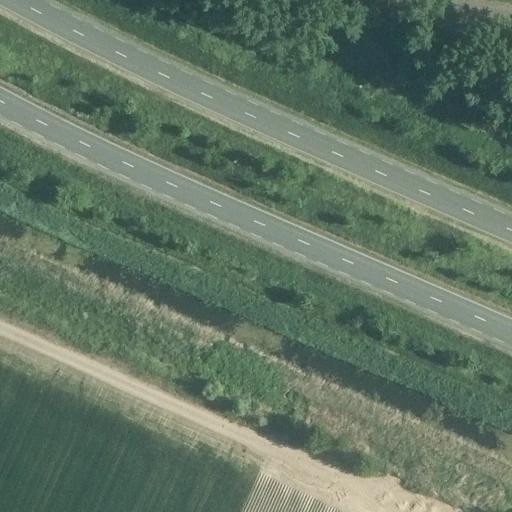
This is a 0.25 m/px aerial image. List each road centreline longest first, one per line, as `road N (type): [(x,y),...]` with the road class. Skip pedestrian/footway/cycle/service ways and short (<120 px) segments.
road 1 (primary): [(0,102),(159,181),(511,334)]
road 2 (primary): [(511,230),(197,91),(17,0)]
road 3 (track): [(0,328),(416,511)]
